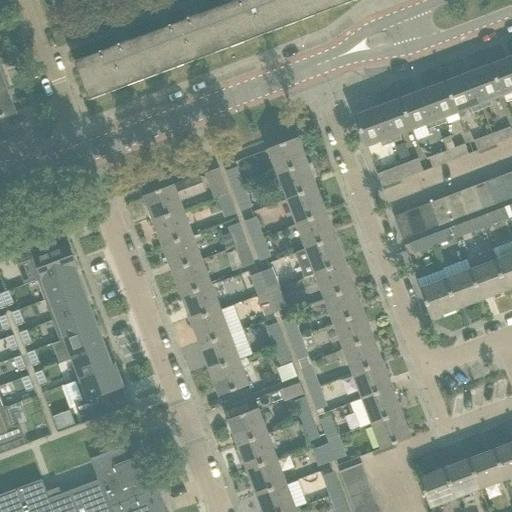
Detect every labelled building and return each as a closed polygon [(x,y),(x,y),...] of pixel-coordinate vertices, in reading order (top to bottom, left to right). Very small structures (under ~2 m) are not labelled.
[(230,47),(299,21),(291,0),(239,0),(215,9),(230,47)] [(291,0),(299,21),(355,0),(291,0)] [(160,73),(230,47),(215,9),(146,35),(160,73)] [(90,100),(160,73),(146,35),(76,61),(90,100)] [(511,56),(491,65),(503,96),(511,92),(511,56)] [(490,101),(503,96),(491,65),(469,73),(482,108),(491,105),(490,101)] [(472,112),(482,108),(469,73),(446,82),(458,113),(470,108),(472,112)] [(444,118),(458,113),(446,82),(423,90),(437,126),(446,122),(444,118)] [(0,142),(11,138),(2,116),(11,112),(3,90),(8,88),(8,87),(0,89),(0,142)] [(426,130),(437,126),(423,90),(401,99),(412,129),(425,125),(426,130)] [(399,134),(412,129),(401,99),(378,108),(391,143),(401,139),(399,134)] [(382,146),(391,143),(378,108),(355,116),(367,146),(380,141),(382,146)] [(511,138),(511,132),(510,127),(510,126),(491,133),(496,144),(511,138)] [(477,151),(496,144),(491,133),(473,140),(477,151)] [(278,174),(307,163),(297,138),(269,149),(278,174)] [(405,143),(395,146),(400,159),(410,155),(405,143)] [(468,154),(465,144),(464,143),(446,150),(450,161),(468,154)] [(432,168),(450,161),(446,150),(428,156),(432,168)] [(423,172),(423,171),(418,158),(400,165),(405,178),(423,172)] [(288,199),(316,188),(307,163),(278,174),(288,199)] [(382,187),(405,178),(400,165),(377,174),(382,187)] [(233,191),(244,187),(237,166),(225,171),(233,191)] [(217,197),(229,193),(219,168),(205,174),(214,198),(217,197)] [(509,199),(511,197),(511,172),(501,176),(509,199)] [(180,204),(207,194),(200,175),(145,196),(154,221),(183,210),(180,204)] [(496,204),(509,199),(501,176),(488,181),(496,204)] [(482,209),(496,204),(488,181),(474,187),(482,209)] [(241,211),(251,207),(244,187),(233,191),(241,211)] [(469,214),(482,209),(474,187),(461,191),(469,214)] [(316,188),(288,199),(297,223),(326,213),(316,188)] [(456,219),(469,214),(461,191),(447,197),(456,219)] [(225,217),(236,213),(229,193),(217,197),(225,217)] [(438,226),(456,219),(447,197),(430,203),(438,226)] [(426,230),(438,226),(430,203),(418,207),(426,230)] [(414,235),(426,230),(418,207),(405,212),(414,235)] [(483,228),(509,219),(504,207),(479,217),(483,228)] [(164,246),(192,235),(183,210),(154,221),(164,246)] [(402,239),(414,235),(405,212),(394,217),(402,239)] [(307,248),(335,238),(326,213),(297,223),(307,248)] [(252,241),(263,237),(255,217),(244,221),(252,241)] [(458,238),(483,228),(479,217),(454,226),(458,238)] [(236,248),(247,244),(239,223),(228,227),(236,248)] [(433,247),(454,239),(449,227),(429,235),(433,247)] [(173,271),(202,260),(192,235),(164,246),(173,271)] [(414,254),(433,247),(429,235),(409,243),(414,254)] [(260,260),(270,256),(263,237),(252,241),(260,260)] [(305,278),(345,263),(335,238),(307,248),(307,249),(295,253),(305,278)] [(45,239),(17,250),(22,263),(30,260),(37,280),(77,265),(69,244),(50,251),(45,239)] [(511,241),(492,249),(496,261),(507,290),(511,287),(511,241)] [(243,267),(254,263),(247,244),(236,248),(243,267)] [(182,296),(211,285),(202,260),(173,271),(182,296)] [(482,299),(507,290),(496,261),(471,270),(482,299)] [(324,299),(354,288),(345,263),(305,278),(315,275),(324,299)] [(77,265),(37,280),(45,300),(81,286),(74,267),(77,266),(77,265)] [(267,292),(278,289),(270,268),(260,272),(267,292)] [(457,309),(482,299),(471,270),(446,280),(457,309)] [(257,296),(267,292),(260,272),(249,276),(257,296)] [(432,318),(457,309),(446,280),(421,289),(432,318)] [(192,321),(220,310),(211,285),(182,296),(192,321)] [(81,286),(45,300),(53,320),(89,307),(81,286)] [(334,324),(364,313),(354,288),(324,299),(334,324)] [(274,312),(285,308),(278,289),(267,292),(274,312)] [(8,291),(1,294),(6,307),(14,304),(8,291)] [(264,316),(274,312),(267,292),(257,296),(264,316)] [(89,307),(53,320),(60,340),(97,327),(89,307)] [(19,310),(12,313),(17,326),(24,323),(19,310)] [(201,346),(230,335),(220,310),(192,321),(201,346)] [(343,349),(373,338),(364,313),(334,324),(343,349)] [(6,315),(0,316),(0,322),(3,331),(11,328),(6,315)] [(290,341),(300,337),(293,317),(282,321),(290,341)] [(273,347),(285,343),(277,322),(265,326),(273,347)] [(97,327),(60,340),(61,341),(66,339),(74,358),(104,347),(97,327)] [(27,330),(19,333),(24,346),(32,343),(27,330)] [(13,335),(6,338),(11,351),(18,348),(13,335)] [(211,371),(239,360),(230,335),(201,346),(211,371)] [(297,359),(307,356),(300,337),(290,341),(297,359)] [(353,374),(382,363),(373,338),(343,349),(353,374)] [(286,380),(297,376),(285,343),(273,347),(286,380)] [(104,347),(74,358),(81,379),(115,366),(115,365),(112,366),(104,347)] [(34,350),(27,353),(32,366),(39,364),(34,350)] [(21,355),(14,358),(19,371),(26,369),(21,355)] [(220,396),(249,385),(239,360),(211,371),(220,396)] [(362,399),(392,388),(382,363),(353,374),(362,399)] [(84,402),(75,405),(80,417),(109,406),(104,394),(123,387),(115,366),(81,379),(76,381),(84,402)] [(42,370),(35,373),(40,386),(47,383),(42,370)] [(309,391),(319,387),(313,370),(302,374),(309,391)] [(29,375),(21,378),(26,392),(34,389),(29,375)] [(280,400),(305,394),(302,382),(277,388),(280,400)] [(316,411),(327,407),(319,387),(309,391),(316,411)] [(372,424),(401,413),(392,388),(362,399),(372,424)] [(302,421),(313,417),(305,397),(294,401),(302,421)] [(7,407),(0,409),(0,447),(24,438),(19,425),(14,427),(7,407)] [(239,445),(267,434),(257,409),(229,419),(239,445)] [(381,449),(411,438),(401,413),(372,424),(381,449)] [(328,441),(339,436),(331,416),(320,420),(328,441)] [(309,441),(320,437),(313,417),(302,421),(309,441)] [(248,470),(276,459),(267,434),(239,445),(248,470)] [(333,461),(347,456),(339,436),(328,441),(329,443),(326,444),(333,461)] [(41,479),(0,494),(0,511),(166,511),(159,490),(151,468),(150,469),(147,462),(149,461),(140,440),(90,459),(98,480),(49,499),(41,479)] [(506,479),(511,477),(511,443),(495,450),(506,479)] [(319,467),(333,461),(326,444),(312,449),(319,467)] [(481,489),(506,479),(495,450),(470,459),(481,489)] [(257,495),(285,484),(276,459),(248,470),(257,495)] [(456,499),(481,489),(470,459),(445,469),(456,499)] [(362,463),(339,472),(345,486),(367,478),(362,463)] [(456,499),(445,469),(419,478),(431,508),(444,503),(447,510),(458,506),(456,499)] [(329,496),(341,492),(333,471),(321,475),(329,496)] [(372,490),(367,478),(345,486),(349,498),(372,490)] [(263,511),(286,511),(295,509),(285,484),(257,495),(263,511)] [(376,501),(372,490),(349,498),(354,510),(376,501)] [(334,511),(347,511),(348,511),(341,492),(329,496),(334,511)] [(380,511),(376,501),(354,510),(354,511),(380,511)]
